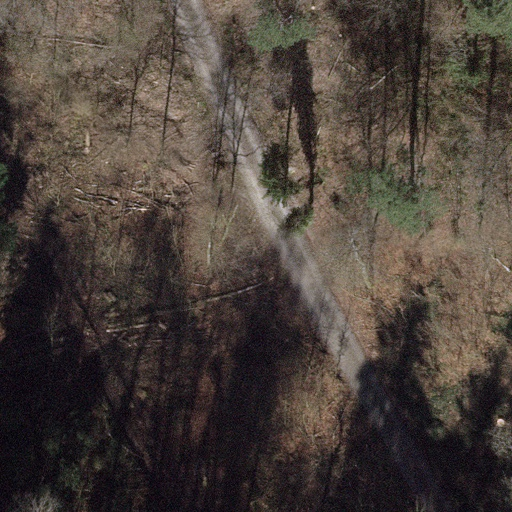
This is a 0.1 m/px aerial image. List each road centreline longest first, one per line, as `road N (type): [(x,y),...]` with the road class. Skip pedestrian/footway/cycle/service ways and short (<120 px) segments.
road 1 (unclassified): [(178,0),(362,378)]
road 2 (residential): [(362,378),(451,511)]
